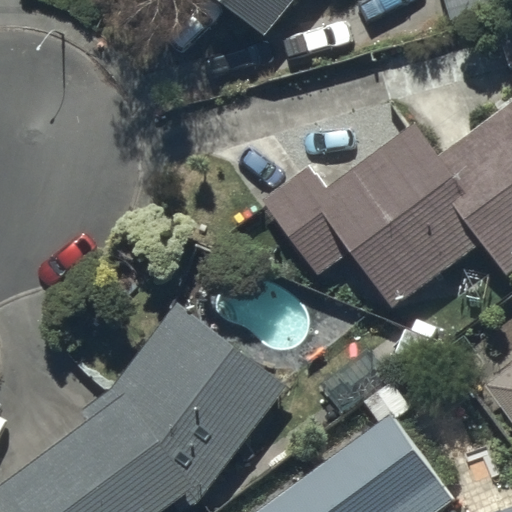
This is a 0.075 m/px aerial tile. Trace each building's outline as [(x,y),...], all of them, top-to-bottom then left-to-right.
[(229,0),(266,30),(290,0),(229,0)] [(511,0),(446,0),(452,19),(511,0)] [(511,10),(499,15),(511,62),(511,61),(511,10)] [(508,271),(511,268),(511,97),(441,151),(415,118),(328,183),(311,161),(263,196),(320,271),(352,247),(395,305),(483,238),(508,271)] [(151,511),(173,495),(180,504),(208,482),(288,382),(178,298),(113,383),(86,404),(91,414),(0,481),(0,494),(9,508),(3,511),(151,511)] [(511,415),(511,362),(487,381),(511,415)] [(431,511),(456,494),(393,408),(250,511),(431,511)]
